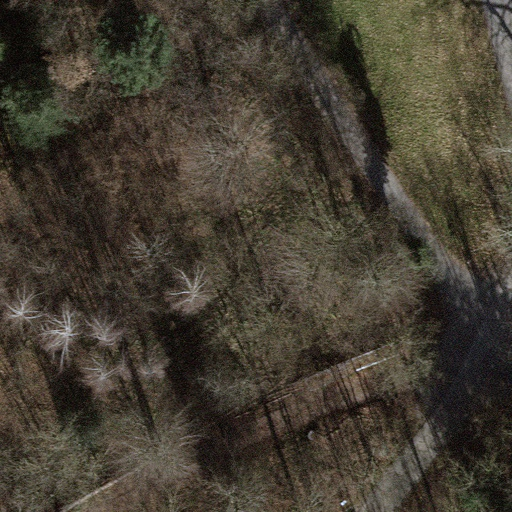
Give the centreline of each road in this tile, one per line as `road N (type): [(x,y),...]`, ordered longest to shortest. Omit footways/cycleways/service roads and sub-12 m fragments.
road 1 (track): [(262,0),(478,322),(121,511)]
road 2 (residential): [(386,511),(445,414),(478,322)]
